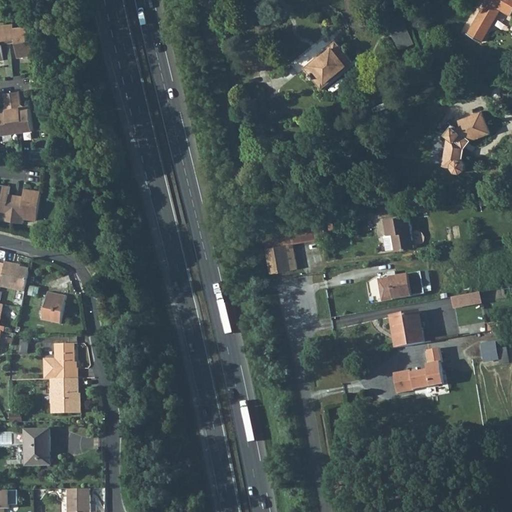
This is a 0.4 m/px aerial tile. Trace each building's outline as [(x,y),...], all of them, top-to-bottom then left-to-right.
[(511,0),(487,0),(468,33),(483,41),(502,7),(511,13),(511,0)] [(390,26),(399,48),(414,43),(405,20),(390,26)] [(14,23),(6,24),(8,39),(15,38),(16,42),(18,57),(34,55),(30,25),(14,27),(14,23)] [(6,24),(0,24),(0,59),(4,59),(2,45),(1,40),(8,39),(6,24)] [(337,41),(306,67),(322,87),(353,61),(337,41)] [(12,92),(18,132),(34,129),(30,104),(25,105),(22,109),(20,107),(22,103),(20,91),(12,92)] [(0,109),(0,122),(2,134),(18,132),(12,92),(4,93),(6,106),(9,108),(7,111),(4,108),(0,109)] [(449,136),(444,165),(452,166),(452,167),(455,171),(460,172),(464,169),(465,164),(462,159),(460,159),(462,146),(469,138),(479,135),(479,136),(479,137),(491,133),(483,111),(460,119),(462,125),(456,128),(454,126),(446,134),(449,136)] [(462,159),(464,147),(470,141),(479,137),(479,136),(479,135),(469,138),(462,146),(460,159),(462,159)] [(11,186),(0,184),(0,214),(3,215),(2,219),(13,221),(16,199),(9,198),(10,194),(11,186)] [(16,199),(13,221),(24,222),(25,218),(37,220),(41,190),(25,188),(24,196),(23,200),(16,199)] [(409,214),(385,218),(387,235),(391,234),(391,238),(393,238),(396,251),(415,247),(409,214)] [(295,225),(298,243),(326,238),(324,221),(295,225)] [(286,245),(290,270),(298,268),(293,243),(286,245)] [(286,245),(268,248),(272,273),(290,270),(286,245)] [(0,287),(25,292),(29,269),(13,265),(13,264),(5,262),(5,265),(0,286),(0,287)] [(422,272),(379,279),(382,301),(425,294),(422,272)] [(67,296),(48,292),(43,320),(61,324),(67,296)] [(482,292),(451,296),(453,309),(484,304),(482,292)] [(420,312),(392,317),(397,348),(425,343),(423,329),(420,315),(420,312)] [(429,328),(426,313),(420,315),(423,329),(429,328)] [(28,354),(30,341),(22,340),(20,353),(28,354)] [(495,340),(481,342),(485,363),(500,359),(497,348),(495,340)] [(52,379),(79,378),(79,368),(78,368),(76,368),(76,362),(76,344),(56,344),(57,359),(45,359),(46,379),(52,379)] [(507,347),(497,348),(500,359),(501,364),(510,362),(507,347)] [(428,350),(430,363),(441,361),(443,361),(440,348),(428,350)] [(412,370),(395,373),(398,393),(415,390),(415,389),(446,383),(441,361),(430,363),(427,364),(428,369),(417,371),(412,372),(412,370)] [(53,414),(82,413),(82,398),(80,398),(80,378),(79,378),(52,379),(53,414)] [(52,465),(51,429),(26,430),(26,465),(52,465)] [(90,511),(90,488),(68,489),(68,511),(90,511)] [(0,511),(5,511),(5,509),(10,508),(10,490),(0,490),(0,511)]
